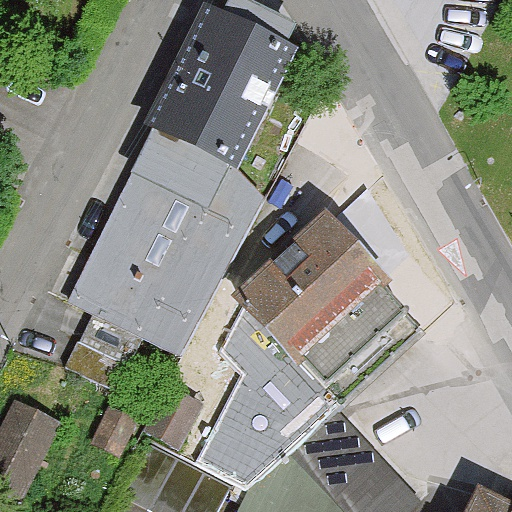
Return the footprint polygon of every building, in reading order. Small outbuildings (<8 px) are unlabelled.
[(229,0),(220,19),(201,10),(144,129),(152,133),(72,301),(95,312),(69,367),(115,389),(139,338),(179,357),(259,190),(236,179),(295,55),(284,50),(294,29),(233,0),(229,0)] [(388,280),(324,214),(231,302),(297,371),(304,364),(340,402),(418,328),(379,288),(388,280)] [(13,400),(0,427),(0,499),(19,509),(61,424),(13,400)] [(411,511),(418,505),(330,411),(250,482),(236,511),(411,511)] [(127,499),(153,511),(213,511),(227,485),(152,449),(127,499)] [(511,511),(511,510),(481,495),(472,511),(511,511)]
